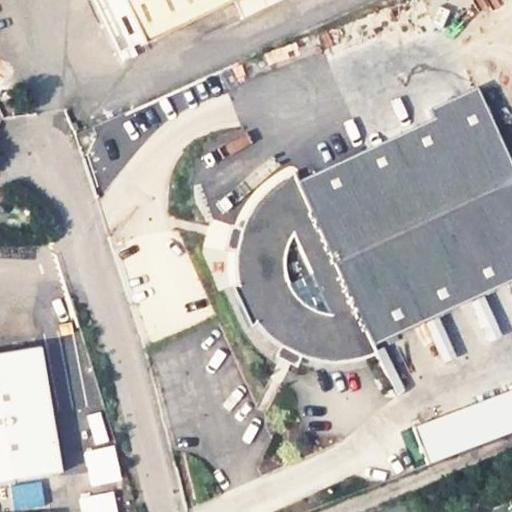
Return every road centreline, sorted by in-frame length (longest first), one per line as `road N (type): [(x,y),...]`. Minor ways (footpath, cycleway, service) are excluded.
road 1 (residential): [(43,153),(107,319),(163,511)]
road 2 (unknown): [(244,504),(511,346)]
road 3 (unknown): [(295,0),(35,91)]
road 4 (unknown): [(80,247),(133,180),(191,127),(282,85)]
road 5 (unknown): [(282,85),(493,35)]
road 6 (unknown): [(188,360),(244,504)]
